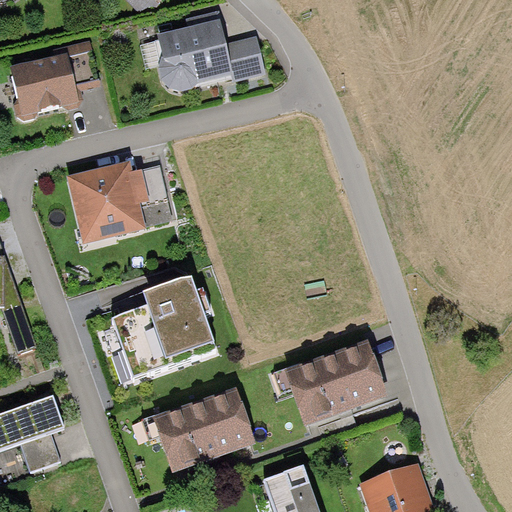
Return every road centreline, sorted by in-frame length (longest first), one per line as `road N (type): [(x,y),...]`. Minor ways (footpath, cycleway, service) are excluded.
road 1 (residential): [(318,85),(10,171),(127,511)]
road 2 (residential): [(468,511),(351,155),(318,85)]
